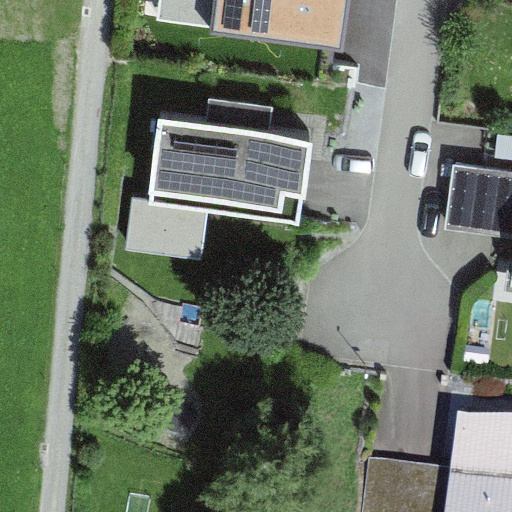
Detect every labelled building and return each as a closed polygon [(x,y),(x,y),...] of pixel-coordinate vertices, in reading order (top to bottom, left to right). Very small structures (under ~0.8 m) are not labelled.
[(326,0),(224,0),(221,22),(321,37),(326,0)] [(211,94),(209,112),(272,120),(275,103),(211,94)] [(209,203),(301,215),(313,126),(272,120),(209,112),(160,105),(148,195),(209,203)] [(444,229),(504,233),(501,280),(511,280),(511,166),(448,163),(444,229)] [(134,193),(127,244),(202,253),(209,203),(148,195),(134,193)] [(452,474),(370,464),(363,511),(511,511),(511,430),(459,424),(452,474)]
